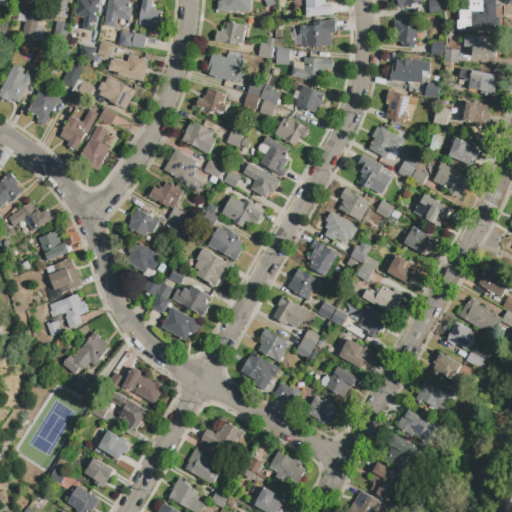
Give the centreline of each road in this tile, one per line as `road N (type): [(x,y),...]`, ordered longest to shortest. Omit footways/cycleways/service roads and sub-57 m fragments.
road 1 (residential): [(358,0),(363,33),(351,110),(125,511)]
road 2 (residential): [(0,134),(55,175),(88,219),(120,310),(152,351),(342,461)]
road 3 (residential): [(511,152),(313,511)]
road 4 (residential): [(188,0),(160,120),(88,219)]
